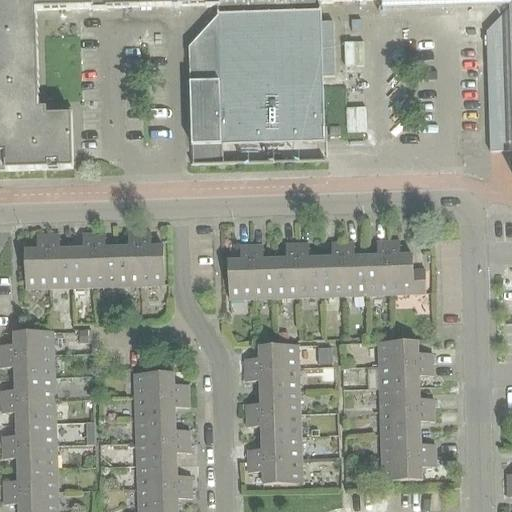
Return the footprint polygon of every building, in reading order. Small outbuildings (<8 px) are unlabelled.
[(0,0),(0,173),(35,172),(73,171),(72,110),(39,111),(36,12),(92,10),(92,12),(106,12),(106,10),(205,7),(206,9),(217,8),(217,17),(217,18),(189,50),(192,147),(192,148),(325,144),(324,125),(323,89),(323,79),(335,79),(333,24),(321,24),(320,5),(332,5),(332,3),(382,1),(382,0),(0,0)] [(511,0),(382,0),(382,1),(382,6),(382,12),(510,8),(486,34),(488,121),(489,124),(489,154),(511,153),(511,0)] [(330,139),(340,139),(340,129),(330,129),(330,139)] [(128,250),(117,250),(118,289),(141,289),(139,235),(128,235),(128,250)] [(150,235),(139,235),(141,289),(164,288),(163,249),(151,249),(150,235)] [(83,251),(71,251),(72,291),(95,290),(94,236),(82,236),(83,251)] [(105,236),(94,236),(95,290),(118,289),(117,250),(105,250),(105,236)] [(26,292),(50,291),(48,237),(37,238),(37,252),(25,252),(26,292)] [(59,237),(48,237),(50,291),(72,291),(71,251),(60,251),(59,237)] [(377,258),(365,259),(367,298),(390,297),(388,243),(376,244),(377,258)] [(399,243),(388,243),(390,297),(426,296),(425,272),(423,272),(423,273),(413,274),(413,273),(412,273),(412,257),(400,257),(399,243)] [(331,260),(320,260),(321,300),(344,299),(342,245),(331,245),(331,260)] [(354,245),(342,245),(344,299),(367,298),(365,259),(354,259),(354,245)] [(286,261),(274,262),(276,301),(298,300),(297,246),(285,247),(286,261)] [(308,246),(297,246),(298,300),(321,300),(320,260),(309,260),(308,246)] [(229,303),(253,302),(251,248),(240,248),(240,263),(228,263),(229,303)] [(263,248),(251,248),(253,302),(276,301),(274,262),(263,262),(263,248)] [(53,334),(20,335),(14,335),(14,347),(0,347),(0,359),(54,358),(53,334)] [(288,336),(279,336),(279,346),(288,346),(288,336)] [(378,345),(379,369),(433,367),(432,356),(418,356),(418,344),(378,345)] [(245,362),(245,373),(299,371),(298,348),(259,349),(259,361),(245,362)] [(15,370),(15,382),(54,380),(54,358),(0,359),(0,371),(15,370)] [(379,369),(379,392),(419,391),(419,379),(433,379),(433,367),(379,369)] [(260,384),(260,395),(299,394),(299,371),(245,373),(245,384),(260,384)] [(134,377),(135,401),(189,399),(188,388),(174,388),(174,376),(134,377)] [(1,393),(1,405),(55,403),(54,380),(15,382),(15,393),(1,393)] [(379,392),(380,415),(434,413),(434,402),(419,402),(419,391),(379,392)] [(246,407),(246,419),(300,417),(299,394),(260,395),(260,407),(246,407)] [(135,401),(136,423),(175,422),(175,411),(189,410),(189,399),(135,401)] [(16,416),(16,427),(56,426),(55,403),(1,405),(2,416),(16,416)] [(380,415),(381,437),(420,436),(420,425),(434,424),(434,413),(380,415)] [(261,429),(261,441),(301,440),(300,417),(246,419),(247,430),(261,429)] [(136,423),(136,446),(190,444),(190,433),(175,434),(175,422),(136,423)] [(94,423),(86,424),(86,446),(94,446),(94,423)] [(2,439),(3,450),(56,449),(56,426),(16,427),(17,439),(2,439)] [(381,437),(382,460),(435,458),(435,447),(421,447),(420,436),(381,437)] [(247,453),(248,464),(302,463),(301,440),(261,441),(262,452),(247,453)] [(136,446),(137,469),(177,468),(176,456),(191,456),(190,444),(136,446)] [(17,461),(18,473),(57,472),(56,449),(3,450),(3,462),(17,461)] [(435,458),(382,460),(382,484),(422,483),(421,470),(436,470),(435,458)] [(302,486),(302,463),(248,464),(248,476),(263,475),(263,487),(302,486)] [(137,469),(138,492),(192,490),(191,479),(177,479),(177,468),(137,469)] [(4,485),(4,496),(58,494),(57,472),(18,473),(18,484),(4,485)] [(138,492),(138,511),(177,511),(178,502),(192,501),(192,490),(138,492)] [(58,511),(58,494),(4,496),(4,507),(19,507),(18,511),(58,511)]
